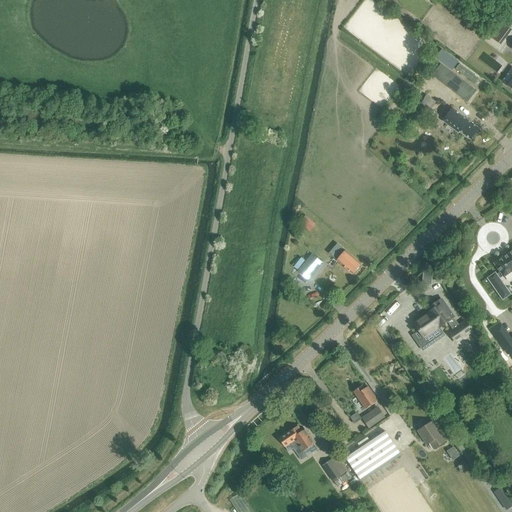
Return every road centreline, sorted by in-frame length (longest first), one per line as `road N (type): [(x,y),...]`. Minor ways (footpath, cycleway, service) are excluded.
road 1 (unclassified): [(199,451),(185,397),(188,370),(258,0)]
road 2 (tertiary): [(199,451),(511,159)]
